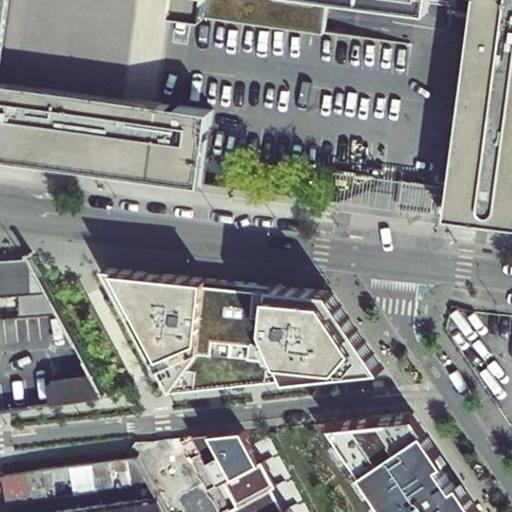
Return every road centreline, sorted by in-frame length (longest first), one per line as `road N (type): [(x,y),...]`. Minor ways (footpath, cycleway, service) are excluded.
road 1 (residential): [(0,440),(445,387)]
road 2 (residential): [(392,258),(0,205)]
road 3 (unknown): [(440,93),(182,60)]
road 4 (unknown): [(440,93),(430,150),(237,115)]
road 5 (residential): [(392,258),(393,305),(445,387)]
road 6 (residential): [(511,274),(392,258)]
